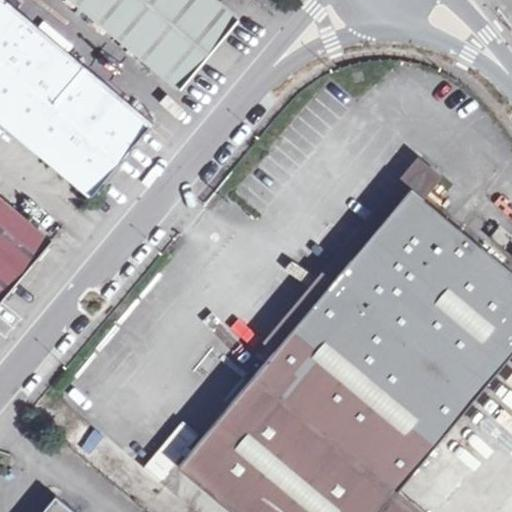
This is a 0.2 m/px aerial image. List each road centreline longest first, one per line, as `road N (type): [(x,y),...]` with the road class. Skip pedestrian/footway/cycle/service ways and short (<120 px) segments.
road 1 (unclassified): [(362,7),(292,49),(0,397)]
road 2 (unclassified): [(511,87),(424,4)]
